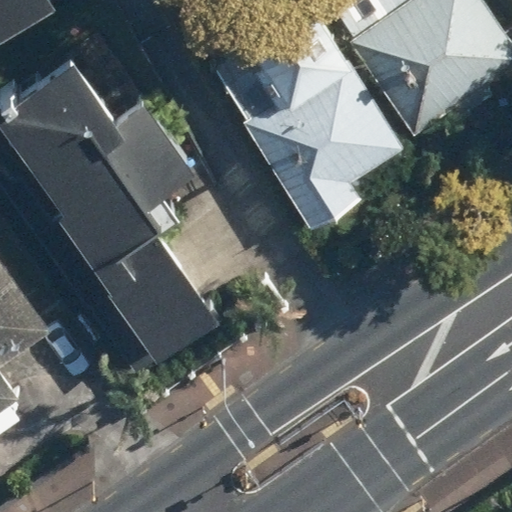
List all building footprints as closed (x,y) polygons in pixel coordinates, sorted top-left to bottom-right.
[(0,0),(0,16),(2,21),(37,0),(0,0)] [(227,80),(244,106),(314,213),(363,182),(355,170),(408,136),(319,0),(290,0),(248,28),(265,54),(227,80)] [(335,0),(421,120),(511,55),(511,28),(492,0),(335,0)] [(0,94),(0,153),(142,359),(226,301),(147,186),(202,148),(155,81),(118,106),(74,43),(0,94)] [(0,415),(31,393),(0,350),(48,315),(0,248),(0,415)]
